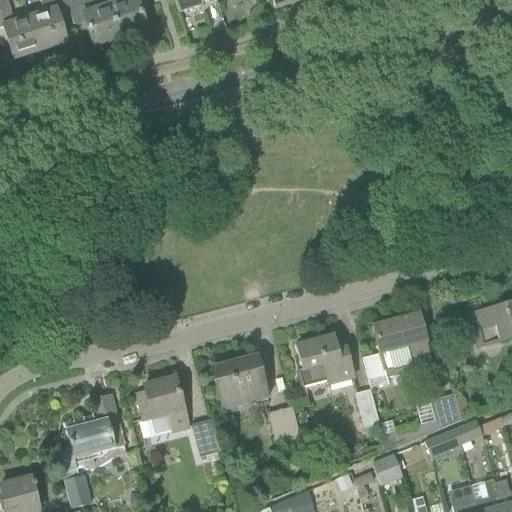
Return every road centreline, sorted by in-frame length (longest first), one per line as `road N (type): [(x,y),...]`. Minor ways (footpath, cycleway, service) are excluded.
road 1 (unclassified): [(0,397),(83,365),(511,256)]
road 2 (tertiary): [(511,10),(341,52),(243,90)]
road 3 (tertiary): [(243,90),(343,79),(511,44)]
road 4 (tertiary): [(0,143),(243,90)]
